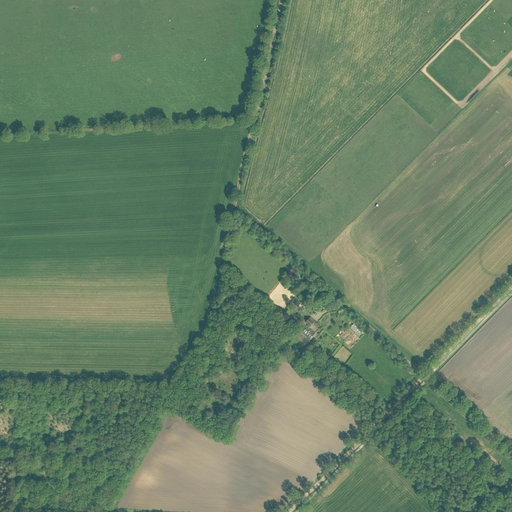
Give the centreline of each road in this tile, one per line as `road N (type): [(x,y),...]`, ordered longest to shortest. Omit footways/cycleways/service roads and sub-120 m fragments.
road 1 (track): [(281,0),(211,304),(194,351),(103,511)]
road 2 (track): [(289,511),(511,286)]
road 3 (track): [(511,459),(347,309),(318,316)]
